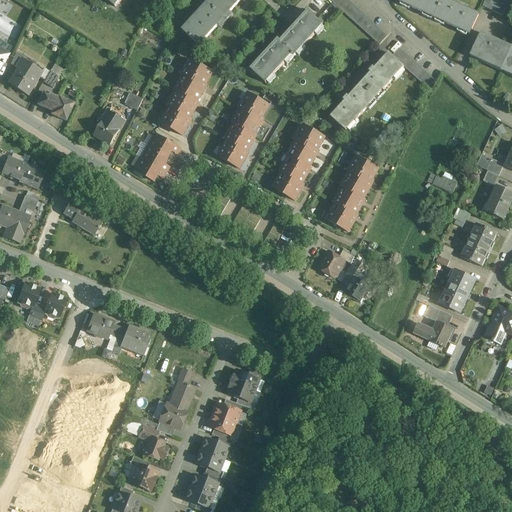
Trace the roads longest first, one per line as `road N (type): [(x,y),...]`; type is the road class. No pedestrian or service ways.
road 1 (tertiary): [(333,310),(0,101)]
road 2 (residential): [(0,495),(87,288)]
road 3 (residential): [(372,0),(511,119)]
road 4 (residential): [(227,343),(163,511)]
road 5 (residential): [(87,288),(227,343)]
road 6 (residential): [(307,375),(253,511)]
road 7 (tertiary): [(448,382),(333,310)]
